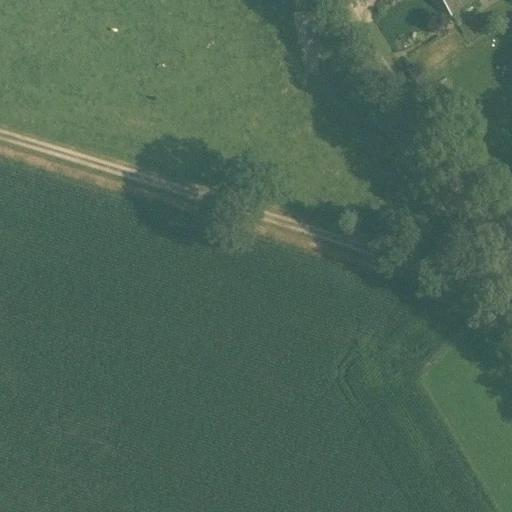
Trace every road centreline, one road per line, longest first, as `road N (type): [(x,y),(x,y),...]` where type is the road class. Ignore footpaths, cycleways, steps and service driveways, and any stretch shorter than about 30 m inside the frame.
road 1 (track): [(511,297),(439,263),(0,122)]
road 2 (unclassified): [(511,282),(323,0)]
